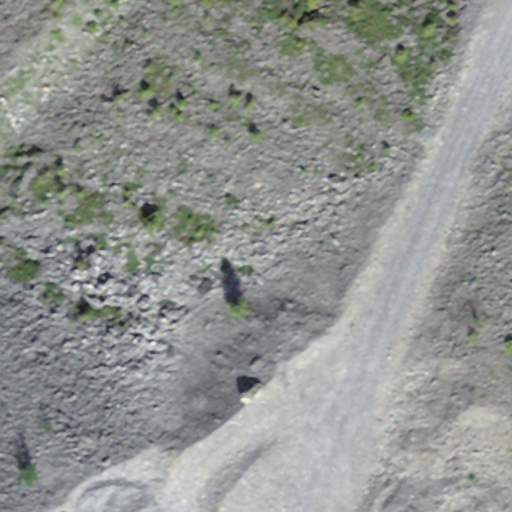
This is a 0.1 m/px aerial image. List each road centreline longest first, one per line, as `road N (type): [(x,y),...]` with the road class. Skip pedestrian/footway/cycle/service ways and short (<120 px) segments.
road 1 (track): [(263,511),(407,374),(466,248),(511,90)]
road 2 (track): [(109,0),(0,143)]
